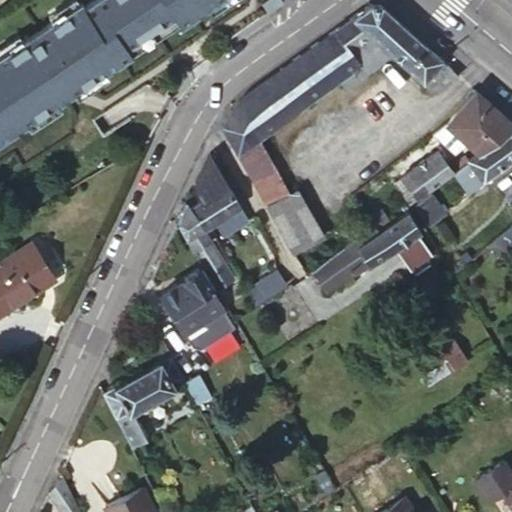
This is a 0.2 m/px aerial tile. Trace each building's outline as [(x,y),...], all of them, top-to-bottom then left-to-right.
[(115,57),(127,49),(122,42),(169,11),(176,20),(187,13),(188,15),(203,4),(203,3),(207,0),(91,0),(81,7),(77,2),(43,25),(44,26),(26,37),(25,36),(0,53),(0,132),(6,129),(7,131),(23,120),(22,119),(53,98),(54,99),(70,89),(68,88),(100,67),(101,69),(116,59),(115,57)] [(264,12),(280,1),(279,0),(263,0),(258,4),(264,12)] [(225,119),(221,126),(238,154),(264,134),(338,79),(345,89),(380,61),(374,54),(384,45),(392,53),(421,80),(423,80),(436,91),(457,74),(440,61),(442,58),(437,54),(381,5),(367,4),(263,78),(246,92),(240,98),(231,109),(225,119)] [(380,61),(392,53),(384,45),(374,54),(380,61)] [(511,121),(495,107),(473,88),(445,122),(466,141),(477,151),(511,123),(511,121)] [(466,141),(445,122),(431,133),(452,153),(466,141)] [(511,123),(477,151),(450,171),(464,191),(504,162),(511,156),(511,123)] [(264,134),(238,154),(265,203),(295,187),(264,134)] [(414,188),(419,194),(450,171),(434,149),(403,172),(407,177),(403,181),(410,191),(414,188)] [(204,198),(188,208),(207,240),(211,237),(209,231),(209,229),(205,226),(210,223),(218,237),(245,219),(207,154),(194,181),(204,198)] [(265,203),(292,251),(321,235),(295,187),(265,203)] [(428,226),(445,213),(429,193),(413,205),(428,226)] [(183,201),(173,224),(214,290),(221,286),(213,274),(224,267),(207,240),(188,208),(183,201)] [(373,224),(311,268),(326,289),(391,247),(409,270),(431,254),(415,232),(420,229),(407,209),(377,229),(373,224)] [(511,224),(510,223),(485,243),(501,256),(511,242),(511,224)] [(51,274),(28,239),(0,257),(0,310),(26,293),(25,291),(51,274)] [(460,254),(464,259),(470,254),(467,249),(460,254)] [(198,346),(233,325),(224,311),(225,310),(198,267),(178,279),(179,281),(159,294),(190,344),(198,346)] [(254,303),(285,283),(277,268),(246,288),(254,303)] [(444,356),(449,362),(452,369),(466,361),(450,336),(409,364),(416,374),(444,356)] [(101,390),(130,447),(146,438),(131,411),(174,387),(173,386),(182,381),(181,378),(167,353),(101,390)] [(420,380),(449,362),(444,356),(416,374),(420,380)] [(181,378),(182,381),(195,404),(210,395),(197,369),(181,378)] [(511,479),(500,461),(472,480),(486,502),(500,492),(511,509),(511,479)] [(326,488),(333,484),(322,465),(315,470),(326,488)] [(46,492),(48,495),(61,511),(77,511),(62,476),(46,492)] [(105,511),(154,511),(142,486),(103,507),(105,511)] [(410,511),(400,496),(377,511),(410,511)]
